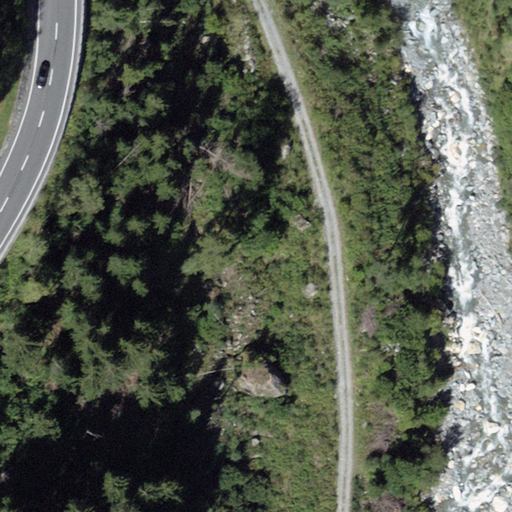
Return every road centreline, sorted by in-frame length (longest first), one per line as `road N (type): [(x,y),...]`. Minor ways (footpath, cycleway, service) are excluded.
road 1 (track): [(261,0),(319,181),(339,382),(336,511)]
road 2 (primary): [(58,0),(39,125),(0,210)]
